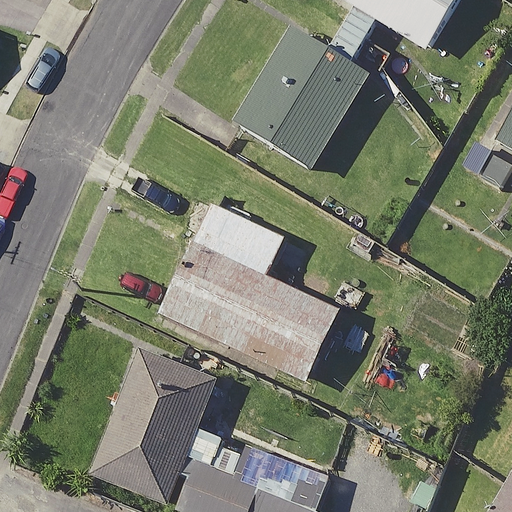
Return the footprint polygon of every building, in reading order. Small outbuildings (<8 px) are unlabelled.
[(451,0),(349,0),(421,47),(451,0)] [(365,70),(290,25),(232,122),(307,167),(365,70)] [(511,98),(489,139),(511,151),(511,98)] [(278,235),(207,202),(156,311),(301,378),(333,308),(260,274),(278,235)] [(211,377),(131,346),(82,472),(183,511),(322,511),(323,511),(220,471),(229,448),(189,432),(211,377)] [(511,511),(511,457),(480,511),(511,511)]
